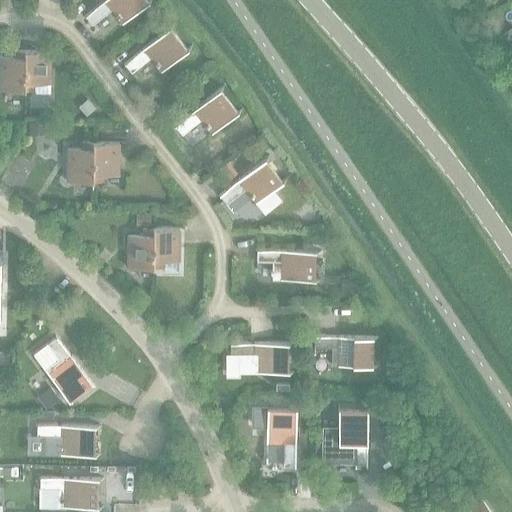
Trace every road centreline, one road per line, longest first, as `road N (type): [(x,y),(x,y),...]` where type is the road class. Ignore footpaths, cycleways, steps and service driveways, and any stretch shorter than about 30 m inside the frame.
road 1 (residential): [(511,407),(236,0)]
road 2 (unclassified): [(227,310),(226,240),(68,24)]
road 3 (tertiary): [(511,251),(308,0)]
road 4 (residential): [(163,357),(83,274),(0,208)]
road 5 (residential): [(236,505),(163,357)]
road 6 (unclassified): [(387,511),(236,505)]
